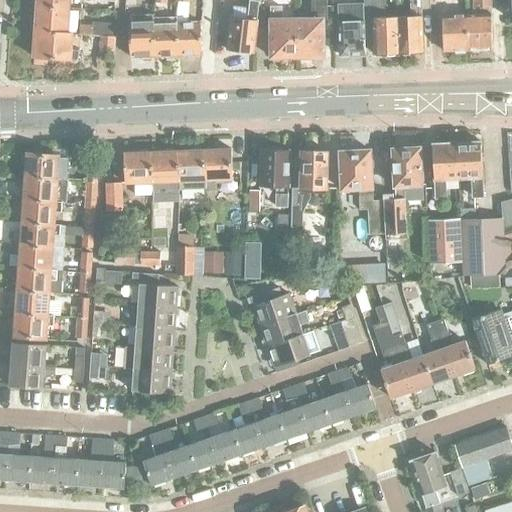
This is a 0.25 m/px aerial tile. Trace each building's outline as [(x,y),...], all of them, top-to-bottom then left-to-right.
[(253,52),(259,1),(253,0),(249,0),(247,19),(231,17),(227,50),(253,52)] [(312,0),(312,19),(297,19),(298,57),(323,57),(322,0),(312,0)] [(374,53),(399,52),(397,17),(384,17),(383,0),(363,0),(364,8),(372,7),(374,53)] [(410,0),(411,16),(397,17),(399,52),(423,52),(422,10),(430,10),(429,0),(410,0)] [(441,0),(443,51),(468,50),(466,14),(453,14),(452,0),(441,0)] [(480,13),(466,14),(468,50),(492,49),(490,0),(474,0),(475,10),(480,10),(480,13)] [(69,32),(69,24),(71,8),(37,5),(35,31),(69,33),(75,33),(75,32),(69,32)] [(349,5),(338,6),(340,55),(351,54),(353,57),(359,57),(362,54),(365,54),(364,20),(350,21),(349,5)] [(271,57),(298,57),(297,19),(281,19),(281,6),(271,6),(271,57)] [(151,55),(155,55),(154,18),(152,18),(152,14),(128,15),(130,56),(142,56),(142,58),(151,58),(151,55)] [(175,55),(177,54),(175,19),(175,18),(154,18),(155,55),(165,55),(165,57),(175,57),(175,55)] [(202,53),(201,19),(175,19),(177,54),(189,54),(189,56),(198,56),(198,54),(202,53)] [(80,25),(79,33),(92,34),(112,36),(113,23),(92,22),(91,26),(80,25)] [(69,33),(35,31),(33,56),(78,59),(79,50),(68,49),(69,33)] [(92,43),(100,43),(99,58),(113,59),(115,36),(112,36),(92,34),(92,36),(92,43)] [(456,142),(458,178),(472,178),(473,196),(483,196),(481,141),(456,142)] [(445,179),(458,178),(456,142),(433,144),(435,198),(446,198),(445,179)] [(405,186),(422,185),(420,147),(392,148),(395,199),(383,200),(385,234),(407,233),(405,186)] [(204,150),(206,188),(206,190),(216,190),(215,179),(232,178),(231,149),(204,150)] [(289,150),(262,149),(261,187),(275,187),(275,194),(276,194),(276,206),(287,206),(289,150)] [(178,151),(179,189),(206,188),(204,150),(178,151)] [(310,188),(327,189),(328,151),(301,150),(300,188),(297,188),(296,205),(291,205),(291,229),(302,230),(302,212),(310,197),(310,188)] [(368,234),(385,234),(383,200),(372,200),(370,150),(340,151),(341,189),(358,189),(359,210),(367,209),(368,234)] [(178,151),(151,152),(153,181),(160,181),(160,186),(178,185),(178,189),(179,189),(178,151)] [(153,194),(153,181),(151,152),(124,153),(125,183),(134,182),(134,194),(153,194)] [(25,176),(58,179),(59,166),(64,166),(65,156),(59,156),(59,155),(26,153),(25,176)] [(89,162),(87,181),(97,182),(98,162),(89,162)] [(25,176),(23,199),(56,202),(56,201),(57,189),(62,189),(63,179),(58,179),(25,176)] [(95,201),(97,182),(87,181),(86,200),(95,201)] [(122,182),(105,183),(106,211),(123,210),(122,182)] [(259,190),(249,190),(248,211),(259,211),(259,190)] [(511,198),(501,202),(502,217),(503,226),(504,227),(511,224),(511,198)] [(21,222),(54,224),(55,212),(61,212),(62,202),(56,201),(56,202),(23,199),(21,222)] [(83,226),(94,227),(96,207),(84,206),(83,226)] [(459,209),(459,218),(459,219),(476,218),(476,208),(459,209)] [(277,231),(288,231),(289,215),(277,215),(277,231)] [(502,217),(476,218),(459,219),(461,261),(461,276),(505,274),(505,268),(504,227),(503,226),(502,217)] [(459,218),(428,219),(430,262),(461,261),(459,219),(459,218)] [(60,225),(54,224),(21,222),(20,245),(53,247),(54,234),(59,235),(60,225)] [(93,247),(94,227),(83,226),(81,247),(93,247)] [(292,245),(301,245),(301,231),(292,230),(292,245)] [(51,269),(53,247),(20,245),(18,267),(51,269)] [(177,245),(176,267),(176,275),(193,275),(194,246),(177,245)] [(150,266),(150,251),(140,250),(139,265),(150,266)] [(222,251),(204,250),(203,269),(212,269),(221,270),(222,251)] [(160,251),(150,251),(150,266),(160,266),(160,251)] [(80,272),(91,273),(92,253),(81,252),(80,272)] [(50,293),(50,280),(56,281),(57,270),(51,269),(18,267),(16,291),(50,293)] [(96,268),(96,281),(105,281),(106,269),(96,268)] [(89,293),(91,273),(80,272),(78,293),(89,293)] [(131,284),(140,284),(158,285),(159,274),(133,272),(131,284)] [(140,284),(138,306),(176,309),(177,286),(158,285),(140,284)] [(353,285),(359,306),(361,312),(370,309),(363,285),(353,285)] [(260,325),(296,314),(289,293),(282,296),(279,287),(250,297),(260,325)] [(16,291),(15,313),(48,315),(48,314),(50,293),(16,291)] [(71,317),(76,317),(88,318),(89,298),(78,297),(77,312),(71,312),(71,317)] [(346,319),(354,316),(349,304),(342,307),(346,319)] [(412,390),(388,320),(383,305),(375,307),(380,323),(373,325),(383,357),(389,355),(392,366),(381,370),(385,381),(384,381),(386,386),(390,398),(412,390)] [(174,330),(176,309),(138,306),(137,327),(174,330)] [(511,349),(510,344),(511,343),(511,311),(500,314),(499,309),(472,319),(487,364),(511,355),(511,349)] [(305,310),(296,314),(260,325),(267,346),(303,333),(300,325),(309,322),(305,310)] [(94,311),(93,323),(101,324),(102,311),(94,311)] [(15,313),(13,336),(46,338),(47,325),(53,326),(53,315),(48,314),(48,315),(15,313)] [(363,340),(354,316),(346,319),(346,320),(340,322),(349,345),(363,340)] [(86,339),(88,318),(76,317),(75,338),(86,339)] [(408,347),(407,348),(396,317),(388,320),(412,390),(433,383),(423,355),(412,359),(408,347)] [(450,333),(449,333),(443,318),(435,321),(453,376),(475,368),(471,357),(470,352),(469,352),(465,340),(454,344),(450,333)] [(435,321),(426,324),(431,339),(430,340),(434,351),(423,355),(433,383),(453,376),(435,321)] [(93,323),(92,337),(101,337),(101,324),(93,323)] [(174,330),(137,327),(135,347),(125,346),(125,347),(173,350),(174,330)] [(310,331),(303,333),(267,346),(274,366),(310,354),(307,345),(314,342),(310,331)] [(44,367),(46,344),(13,342),(11,363),(44,367)] [(125,347),(123,368),(171,372),(173,350),(125,347)] [(90,352),(89,366),(99,366),(100,353),(90,352)] [(74,369),(83,369),(84,356),(75,356),(74,369)] [(10,386),(43,388),(43,376),(54,377),(54,374),(55,367),(44,367),(11,363),(10,386)] [(99,366),(89,366),(88,378),(98,379),(99,366)] [(353,415),(376,407),(367,384),(356,387),(346,367),(337,370),(345,391),(353,415)] [(171,372),(123,368),(123,369),(133,370),(132,390),(170,393),(171,372)] [(74,375),(73,382),(82,382),(83,369),(74,369),(74,375)] [(353,415),(345,391),(337,370),(328,373),(330,384),(334,395),(322,399),(330,423),(353,415)] [(302,382),(293,385),(297,398),(307,393),(302,382)] [(308,431),(300,407),(297,398),(293,385),(284,388),(286,400),(285,400),(288,411),(278,414),(286,438),(308,431)] [(257,398),(248,401),(252,413),(262,407),(257,398)] [(322,399),(300,407),(308,431),(330,423),(322,399)] [(252,413),(248,401),(239,404),(241,414),(252,413)] [(212,413),(203,416),(207,428),(217,423),(212,413)] [(278,414),(255,422),(263,446),(286,438),(278,414)] [(207,428),(203,416),(194,419),(196,430),(207,428)] [(255,422),(233,430),(241,454),(263,446),(255,422)] [(511,448),(511,441),(509,431),(507,427),(454,445),(468,485),(493,476),(486,458),(511,448)] [(167,428),(159,431),(163,444),(173,439),(167,428)] [(0,478),(5,479),(9,432),(0,430),(0,478)] [(233,430),(211,437),(219,461),(241,454),(233,430)] [(166,453),(163,444),(159,431),(150,434),(152,445),(155,456),(143,460),(145,465),(125,467),(124,487),(151,484),(151,485),(174,477),(166,453)] [(18,432),(9,432),(5,479),(29,481),(31,456),(19,455),(19,444),(18,432)] [(29,481),(53,483),(54,457),(55,457),(56,448),(55,448),(56,435),(47,434),(44,445),(43,446),(42,457),(31,456),(29,481)] [(78,459),(65,458),(67,436),(56,435),(55,448),(56,448),(55,457),(54,457),(53,483),(76,484),(78,459)] [(90,460),(78,459),(76,484),(100,486),(103,438),(92,437),(90,460)] [(211,437),(188,445),(197,469),(219,461),(211,437)] [(124,488),(124,487),(125,467),(126,462),(113,461),(115,439),(103,438),(100,486),(124,488)] [(188,445),(166,453),(174,477),(197,469),(188,445)] [(410,460),(422,494),(446,486),(435,452),(410,460)] [(457,496),(462,494),(469,492),(461,468),(449,472),(457,496)] [(511,511),(511,502),(485,511),(511,511)] [(440,511),(437,503),(426,507),(427,511),(440,511)]
